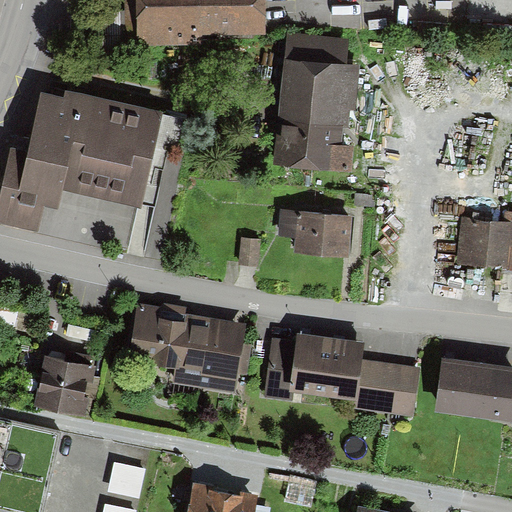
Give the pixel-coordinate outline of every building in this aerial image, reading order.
[(138,0),(140,44),(220,41),(219,35),(268,33),(266,0),(138,0)] [(359,42),(290,36),(280,155),(348,161),(359,42)] [(40,92),(28,152),(12,149),(0,206),(0,223),(34,230),(40,201),(55,204),(58,188),(141,205),(161,108),(66,89),(64,96),(40,92)] [(349,204),(277,201),(276,227),(292,228),(291,244),(347,246),(349,204)] [(511,209),(459,206),(456,259),(504,262),(503,270),(511,270),(511,209)] [(256,233),(237,232),(236,260),(255,260),(256,233)] [(243,313),(133,296),(125,347),(172,354),(169,376),(232,385),(243,313)] [(359,335),(296,329),(296,334),(291,386),(354,392),(357,353),(359,335)] [(291,386),(296,334),(267,332),(262,390),(290,393),(291,386)] [(92,354),(40,345),(31,395),(82,405),(92,354)] [(511,395),(511,355),(438,346),(431,400),(510,409),(511,395)] [(417,359),(357,353),(354,392),(352,404),(412,410),(417,359)] [(0,508),(16,511),(39,511),(57,434),(0,420),(0,508)] [(116,463),(110,492),(139,498),(145,469),(116,463)] [(247,511),(253,484),(191,473),(183,511),(247,511)] [(416,511),(417,508),(355,496),(352,511),(416,511)]
